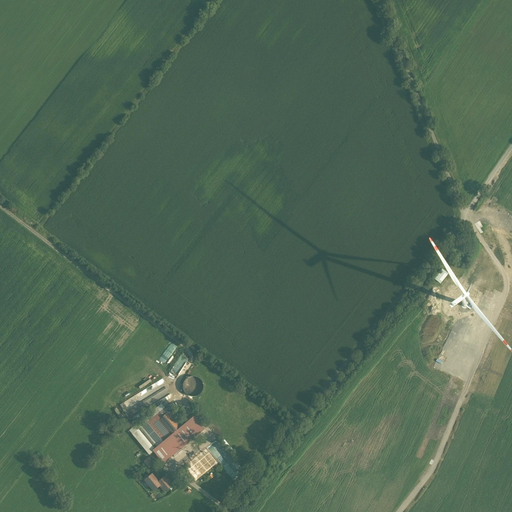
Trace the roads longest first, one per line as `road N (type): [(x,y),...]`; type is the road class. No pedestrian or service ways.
road 1 (unclassified): [(465,213),(227,511)]
road 2 (track): [(0,205),(192,354),(178,386),(204,422)]
road 3 (unclassified): [(382,0),(465,213)]
road 4 (track): [(465,213),(505,276),(493,324),(473,314)]
